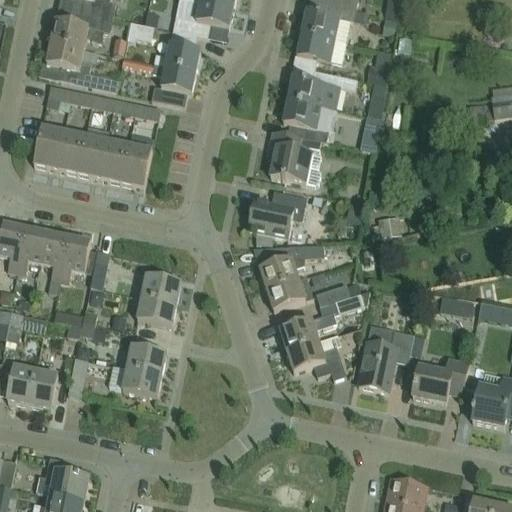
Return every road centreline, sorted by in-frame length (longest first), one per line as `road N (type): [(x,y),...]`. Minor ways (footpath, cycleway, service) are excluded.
road 1 (residential): [(201,239),(217,110),(268,22),(271,0)]
road 2 (residential): [(201,239),(20,200),(0,179)]
road 3 (residential): [(267,423),(201,239)]
road 4 (residential): [(123,462),(188,475),(213,466),(267,423)]
road 5 (residential): [(33,0),(0,145)]
road 6 (residential): [(511,478),(371,450)]
road 7 (residential): [(0,438),(123,462)]
